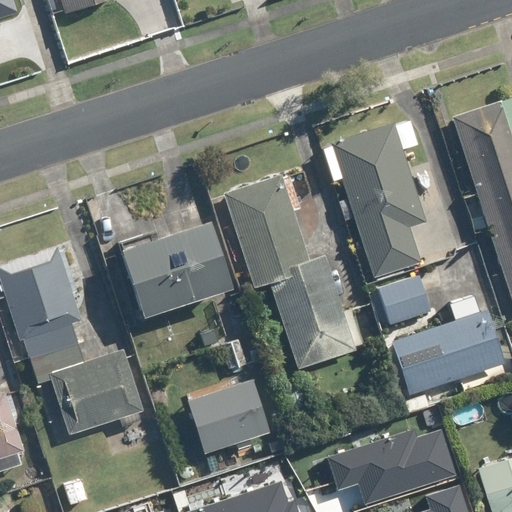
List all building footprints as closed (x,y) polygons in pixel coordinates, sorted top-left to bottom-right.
[(6,19),(20,3),(16,0),(0,0),(0,36),(12,24),(6,19)] [(57,0),(63,14),(104,0),(57,0)] [(470,212),(511,198),(511,124),(503,95),(450,113),(477,196),(466,199),(470,212)] [(417,259),(406,224),(423,219),(390,119),(328,140),(372,274),(417,259)] [(265,274),(307,260),(276,171),(221,190),(249,280),(265,274)] [(511,302),(511,198),(470,212),(476,229),(487,225),(511,302)] [(205,214),(117,243),(138,310),(227,281),(205,214)] [(53,244),(0,261),(0,285),(16,336),(19,335),(25,355),(74,339),(68,320),(77,317),(53,244)] [(294,365),(350,346),(321,256),(307,260),(265,274),(294,365)] [(415,273),(377,285),(388,320),(426,309),(415,273)] [(485,307),(389,338),(406,390),(502,359),(485,307)] [(251,311),(228,318),(233,333),(255,327),(251,311)] [(237,337),(220,342),(228,366),(244,361),(237,337)] [(74,339),(25,355),(34,381),(47,376),(65,432),(139,407),(119,346),(81,359),(74,339)] [(248,348),(252,359),(261,357),(258,346),(248,348)] [(263,433),(246,379),(179,400),(197,455),(263,433)] [(300,380),(279,387),(285,406),(289,405),(293,418),(308,413),(305,400),(306,400),(300,380)] [(0,453),(19,447),(1,390),(0,390),(0,453)] [(422,391),(401,398),(405,410),(426,402),(422,391)] [(327,457),(338,490),(359,483),(366,505),(457,476),(442,430),(416,438),(413,430),(327,457)] [(511,511),(511,475),(481,486),(489,511),(511,511)] [(78,478),(53,485),(59,503),(84,496),(78,478)] [(283,482),(185,511),(300,511),(297,499),(289,502),(283,482)] [(430,511),(428,511),(393,511),(390,511),(467,511),(458,485),(425,496),(430,511)]
